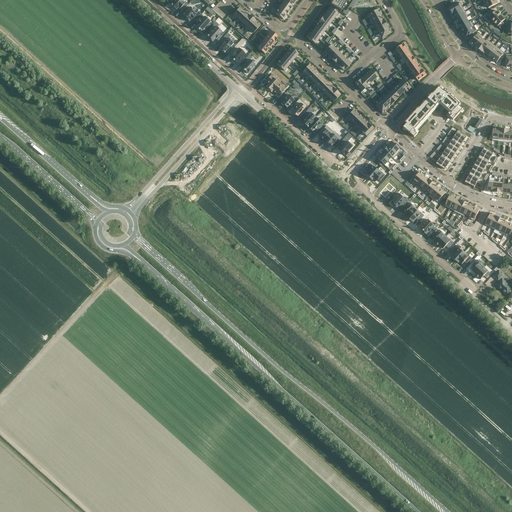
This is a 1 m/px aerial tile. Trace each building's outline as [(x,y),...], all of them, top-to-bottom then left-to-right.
[(185,2),(184,3),(183,2),(184,2),(181,0),(174,0),(174,1),(174,0),(170,4),(171,5),(171,6),(172,6),(176,10),(178,11),(178,10),(181,13),(188,4),(185,2)] [(293,6),(285,0),(282,5),(289,10),(293,6),(292,6),(293,6)] [(348,1),(346,0),(333,0),(331,4),(341,10),(347,1),(348,2),(348,1)] [(496,0),(490,0),(484,4),(486,3),(488,8),(498,3),(496,0)] [(460,2),(449,9),(452,14),(461,9),(463,8),(463,7),(460,2)] [(289,10),(282,5),(278,9),(286,15),(286,14),(286,15),(289,10)] [(244,11),(239,7),(233,15),(237,18),(244,11)] [(338,13),(330,7),(326,12),(335,18),(338,13)] [(461,9),(452,14),(455,18),(464,13),(466,12),(463,8),(461,9)] [(191,9),(185,16),(189,20),(196,13),(191,9)] [(286,15),(278,9),(275,13),(275,14),(279,16),(278,16),(279,17),(283,19),(286,15)] [(381,13),(379,9),(369,14),(371,19),(381,13)] [(247,14),(244,11),(237,18),(241,22),(248,14),(247,14)] [(492,11),(487,15),(489,18),(487,19),(492,24),(494,22),(493,22),(501,15),(501,14),(499,12),(499,13),(497,11),(494,13),(492,11)] [(335,18),(326,12),(323,16),(331,22),(335,18)] [(464,13),(455,18),(458,23),(466,18),(467,18),(468,17),(465,13),(466,12),(464,13)] [(382,14),(381,13),(371,19),(374,24),(383,19),(383,18),(382,18),(380,15),(382,14)] [(252,18),(248,14),(241,22),(245,26),(252,18)] [(501,15),(493,22),(494,22),(500,29),(505,24),(502,22),(505,19),(501,15)] [(198,24),(195,27),(198,29),(198,30),(199,30),(201,32),(202,31),(203,30),(205,32),(211,25),(209,23),(210,21),(205,16),(201,20),(200,19),(197,23),(198,24)] [(331,22),(323,16),(320,20),(328,26),(331,22)] [(256,22),(252,18),(245,26),(249,29),(256,22)] [(466,18),(458,23),(460,28),(469,23),(469,22),(467,18),(466,18)] [(385,24),(383,19),(374,24),(376,28),(385,24)] [(328,26),(320,20),(317,25),(325,31),(328,26)] [(469,23),(460,28),(463,32),(472,27),(474,26),(471,21),(469,22),(469,23)] [(260,25),(256,22),(249,29),(253,33),(260,25)] [(210,33),(207,36),(209,38),(209,39),(212,42),(215,39),(216,39),(219,36),(219,35),(222,32),(216,27),(217,26),(214,24),(207,31),(210,33)] [(388,28),(385,24),(376,28),(379,33),(388,28)] [(325,31),(317,25),(316,25),(317,26),(314,29),(322,35),(325,31)] [(472,27),(463,32),(466,37),(467,37),(468,37),(471,36),(471,34),(477,31),(474,26),(472,27)] [(391,33),(388,28),(379,33),(382,38),(391,33)] [(322,35),(314,29),(311,33),(309,32),(309,33),(318,39),(322,35)] [(279,37),(271,31),(267,35),(275,42),(279,37)] [(318,39),(309,33),(306,37),(311,41),(312,41),(315,44),(318,39)] [(478,33),(470,43),(475,47),(481,38),(482,38),(483,36),(478,33)] [(275,42),(267,35),(264,40),(271,46),(275,41),(275,42)] [(223,37),(217,44),(220,46),(220,47),(221,49),(221,50),(224,53),(227,50),(230,46),(233,43),(227,38),(226,40),(223,37)] [(481,38),(475,47),(479,50),(486,41),(485,41),(482,38),(481,38)] [(486,41),(479,50),(483,53),(490,45),(491,43),(487,39),(485,41),(486,41)] [(271,46),(264,40),(261,44),(268,50),(270,48),(271,46)] [(490,45),(483,53),(484,54),(484,53),(488,56),(494,48),(496,46),(491,43),(490,45)] [(268,50),(261,44),(257,48),(265,54),(268,50)] [(328,55),(335,48),(331,44),(328,47),(327,48),(324,51),(328,55)] [(399,54),(407,48),(404,44),(396,50),(399,54)] [(494,48),(488,56),(492,59),(498,51),(500,49),(496,46),(494,48)] [(298,54),(295,51),(294,50),(291,48),(287,52),(295,58),(298,54)] [(332,59),(339,52),(335,48),(328,55),(332,59)] [(410,53),(407,49),(407,48),(399,54),(402,59),(410,53)] [(498,51),(492,59),(497,63),(504,53),(500,49),(498,51)] [(237,50),(231,58),(235,62),(242,54),(237,50)] [(295,58),(287,52),(284,56),(291,62),(293,60),(295,58)] [(336,63),(343,56),(339,52),(332,59),(336,63)] [(413,57),(410,53),(402,59),(405,63),(414,57),(413,57)] [(246,64),(242,69),(243,70),(244,71),(247,74),(248,73),(251,70),(250,70),(255,65),(250,60),(252,57),(249,54),(243,61),(246,64)] [(291,62),(284,56),(280,60),(288,67),(291,62)] [(340,67),(347,60),(343,56),(336,63),(340,67)] [(417,61),(414,57),(405,63),(408,67),(417,61)] [(288,67),(280,60),(277,64),(277,65),(280,67),(280,68),(281,68),(284,71),(288,67)] [(348,67),(351,64),(347,60),(340,67),(344,71),(347,68),(348,67)] [(419,66),(416,62),(417,62),(417,61),(408,67),(412,72),(420,66),(419,66)] [(313,68),(309,64),(302,72),(306,75),(313,68)] [(422,70),(421,68),(420,66),(412,72),(415,76),(422,70)] [(317,72),(313,68),(306,75),(310,79),(317,72)] [(378,76),(372,69),(368,73),(368,72),(367,73),(374,80),(378,76)] [(426,75),(423,70),(422,70),(415,76),(418,81),(419,80),(422,78),(423,78),(426,75)] [(317,72),(310,79),(314,83),(321,76),(317,73),(317,72)] [(374,80),(367,73),(365,75),(366,75),(364,77),(370,84),(374,80)] [(272,74),(267,80),(269,82),(267,83),(268,84),(265,86),(270,90),(269,91),(271,93),(273,91),(278,96),(282,91),(280,89),(282,86),(273,78),(274,77),(272,74)] [(324,80),(321,76),(314,83),(318,87),(324,80)] [(370,84),(364,77),(360,80),(359,80),(366,87),(370,84)] [(403,79),(399,83),(407,91),(411,88),(403,79)] [(328,84),(324,80),(318,87),(322,91),(328,84)] [(366,87),(359,80),(355,84),(356,85),(357,86),(362,91),(366,87)] [(407,91),(399,83),(395,87),(402,94),(405,90),(406,92),(407,91)] [(332,87),(328,84),(322,91),(325,94),(333,87),(332,87)] [(336,91),(333,87),(325,94),(329,98),(336,91)] [(402,94),(395,87),(391,91),(398,98),(399,97),(398,97),(402,94)] [(407,123),(404,127),(414,137),(419,132),(417,130),(440,103),(450,112),(448,115),(454,119),(463,109),(459,106),(460,104),(440,87),(433,94),(433,93),(420,108),(419,107),(405,122),(407,123)] [(340,95),(336,91),(329,98),(333,102),(340,95)] [(398,98),(391,91),(387,94),(394,102),(398,98)] [(285,94),(279,101),(282,103),(281,104),(283,106),(284,105),(287,108),(288,106),(289,106),(289,105),(294,100),(289,95),(288,96),(285,94)] [(394,102),(387,94),(387,95),(383,98),(390,106),(394,102)] [(390,106),(383,98),(379,102),(386,109),(390,106)] [(295,109),(291,113),(294,116),(295,115),(296,117),(297,117),(297,116),(307,106),(299,99),(294,105),(296,107),(294,109),(295,109)] [(386,109),(379,102),(375,106),(382,113),(386,109)] [(350,121),(358,113),(353,109),(346,117),(350,121)] [(305,119),(302,123),(307,127),(306,127),(307,128),(316,118),(311,113),(310,113),(309,115),(306,113),(303,117),(305,119)] [(354,125),(361,117),(358,113),(350,121),(354,125)] [(358,128),(365,121),(361,117),(354,125),(358,128)] [(316,118),(307,128),(308,128),(312,132),(315,130),(316,129),(318,131),(324,125),(316,118)] [(362,132),(369,124),(367,123),(365,121),(358,128),(362,132)] [(366,136),(373,129),(369,124),(362,132),(366,136)] [(326,126),(318,135),(320,137),(319,138),(324,143),(334,131),(334,132),(326,126)] [(334,131),(324,143),(325,142),(329,145),(330,146),(331,147),(332,145),(333,147),(342,138),(334,131)] [(458,131),(455,135),(464,141),(467,137),(458,131)] [(455,135),(452,139),(461,145),(464,141),(455,135)] [(452,139),(450,143),(459,149),(461,145),(452,139)] [(391,141),(387,146),(395,152),(398,148),(391,141)] [(344,142),(337,150),(343,155),(350,147),(344,142)] [(450,143),(447,147),(456,153),(459,149),(450,143)] [(387,146),(383,150),(391,156),(395,152),(387,146)] [(447,147),(444,151),(453,157),(456,153),(447,147)] [(484,149),(482,152),(491,157),(493,154),(493,153),(485,148),(484,148),(484,149)] [(383,150),(380,154),(387,160),(391,156),(383,150)] [(444,151),(442,155),(451,161),(453,157),(444,151)] [(482,152),(479,156),(489,162),(491,157),(482,152)] [(380,154),(376,158),(384,165),(387,160),(380,154)] [(442,155),(439,159),(448,165),(451,161),(442,155)] [(479,156),(477,161),(486,166),(489,162),(479,156)] [(439,159),(436,164),(445,169),(448,165),(439,159)] [(477,161),(475,165),(484,170),(486,166),(477,161)] [(405,183),(419,167),(414,163),(400,178),(405,183)] [(367,172),(365,174),(370,178),(376,171),(369,165),(365,169),(367,172)] [(475,165),(472,169),(481,174),(484,170),(475,165)] [(472,169),(470,173),(479,179),(481,174),(472,169)] [(376,171),(370,178),(374,182),(377,180),(379,182),(383,177),(376,171)] [(420,172),(412,182),(416,185),(424,175),(420,172)] [(470,173),(468,178),(477,183),(479,179),(470,173)] [(424,175),(416,185),(417,185),(418,184),(422,187),(421,189),(429,179),(424,175)] [(466,181),(465,182),(466,182),(474,187),(475,186),(477,183),(468,178),(466,181)] [(429,179),(421,189),(425,192),(433,182),(429,179)] [(386,182),(378,191),(383,196),(389,190),(392,193),(396,188),(393,185),(391,187),(386,182)] [(433,182),(425,192),(426,191),(430,194),(429,196),(437,186),(433,182)] [(437,186),(429,196),(433,199),(441,189),(437,187),(438,186),(437,186)] [(441,189),(433,199),(434,199),(438,202),(445,193),(441,189)] [(450,195),(445,206),(450,209),(455,197),(450,195)] [(455,197),(450,209),(454,211),(454,212),(460,200),(455,197)] [(400,201),(394,207),(399,211),(407,202),(403,198),(402,198),(400,200),(400,201)] [(460,200),(454,212),(459,214),(465,202),(460,200)] [(465,202),(459,214),(464,216),(470,205),(465,202)] [(407,211),(405,214),(407,216),(406,217),(409,219),(416,210),(409,204),(405,209),(407,211)] [(470,205),(464,216),(464,217),(465,215),(469,218),(474,208),(470,206),(471,205),(470,205)] [(474,208),(469,218),(474,221),(479,210),(474,208)] [(416,210),(409,219),(413,223),(417,219),(419,221),(423,216),(416,210)] [(490,213),(485,224),(490,227),(496,216),(490,213)] [(496,216),(490,227),(495,229),(500,218),(496,216)] [(500,218),(495,229),(499,232),(505,221),(500,218)] [(428,219),(420,229),(425,234),(431,228),(433,230),(437,225),(434,223),(433,224),(428,219)] [(505,221),(499,232),(504,234),(510,224),(506,221),(505,221)] [(437,238),(435,241),(439,245),(446,237),(439,231),(435,236),(437,238)] [(439,245),(438,246),(443,250),(446,246),(449,248),(453,243),(446,237),(439,245)] [(455,254),(452,257),(456,261),(464,253),(457,247),(453,251),(455,254)] [(456,261),(456,262),(458,263),(459,262),(462,265),(464,262),(467,264),(471,259),(464,253),(456,261)] [(474,268),(472,271),(474,273),(474,274),(476,275),(483,267),(476,261),(472,266),(474,268)] [(483,267),(476,275),(481,279),(483,276),(486,279),(490,274),(483,267)] [(496,285),(507,295),(511,290),(511,287),(502,279),(501,278),(504,274),(499,270),(494,276),(498,280),(499,280),(500,281),(496,285)]
